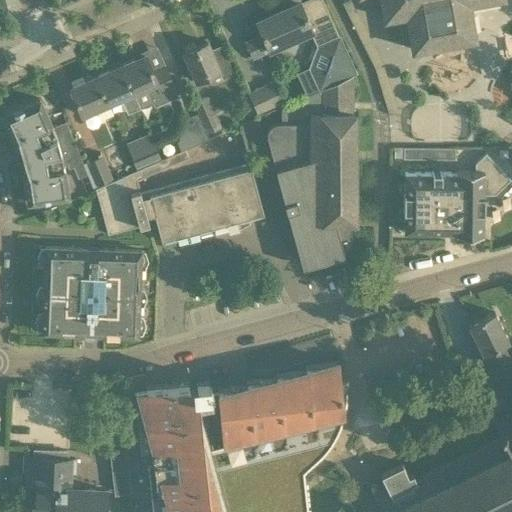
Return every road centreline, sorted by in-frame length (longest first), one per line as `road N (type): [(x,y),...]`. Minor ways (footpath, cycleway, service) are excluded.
road 1 (residential): [(168,357),(174,282),(196,255),(239,244),(273,248),(312,316)]
road 2 (residential): [(511,261),(312,316)]
road 3 (residential): [(168,357),(130,366),(0,364)]
road 4 (residential): [(312,316),(168,357)]
